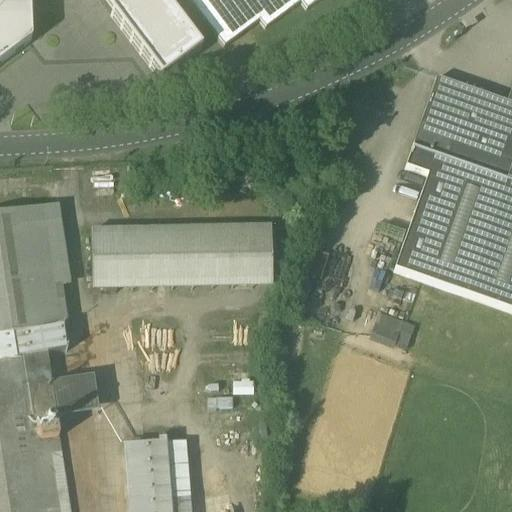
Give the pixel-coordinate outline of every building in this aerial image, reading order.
[(0,0),(0,66),(30,43),(28,0),(96,0),(160,84),(201,52),(161,0),(0,0)] [(184,0),(223,51),(258,25),(264,33),(300,6),(306,14),(324,0),(184,0)] [(511,314),(511,91),(507,105),(436,80),(405,170),(427,179),(395,273),(428,285),(511,314)] [(42,211),(0,217),(0,385),(25,382),(32,426),(55,422),(50,386),(51,386),(43,333),(61,330),(42,211)] [(271,230),(91,234),(92,294),(272,290),(271,230)] [(370,339),(407,349),(414,323),(376,314),(370,339)] [(25,382),(0,385),(0,511),(44,511),(40,482),(64,478),(55,422),(32,426),(25,382)] [(125,451),(130,511),(172,511),(167,447),(125,451)] [(68,511),(64,478),(40,482),(44,511),(68,511)]
